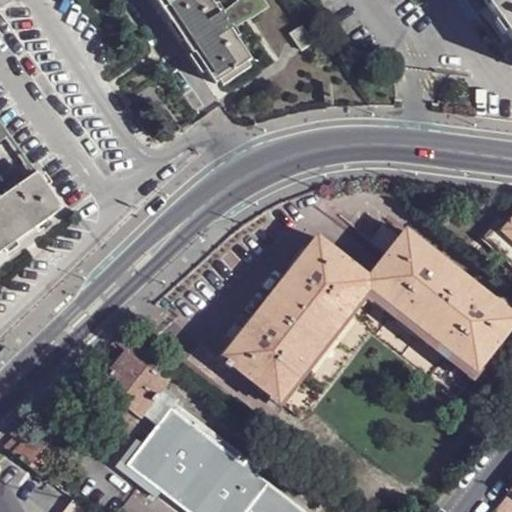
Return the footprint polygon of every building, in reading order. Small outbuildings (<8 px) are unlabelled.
[(155,0),(171,23),(172,22),(184,38),(182,39),(193,54),(194,53),(215,84),(219,81),(246,63),(251,59),(229,28),(226,23),(236,16),(230,7),(221,14),(210,0),(155,0)] [(238,0),(230,7),(236,16),(226,23),(229,28),(250,16),(239,0),(238,0)] [(267,5),(262,0),(239,0),(250,16),(267,5)] [(511,38),(511,0),(484,0),(502,25),(511,38)] [(301,50),(312,42),(301,26),(290,33),(301,50)] [(249,67),(246,63),(219,81),(222,85),(249,67)] [(0,139),(3,137),(8,133),(2,125),(0,122),(0,139)] [(31,176),(36,173),(8,133),(3,137),(31,176)] [(62,209),(36,173),(31,176),(6,195),(0,185),(0,252),(24,235),(62,209)] [(511,239),(511,219),(506,227),(503,231),(511,239)] [(511,239),(503,231),(506,227),(500,221),(486,239),(511,262),(511,239)] [(370,242),(387,256),(402,238),(384,225),(370,242)] [(511,327),(511,314),(507,310),(486,294),(439,258),(421,244),(406,233),(402,238),(387,256),(370,280),(317,238),(309,249),(293,270),(245,330),(236,342),(225,358),(229,361),(226,364),(231,368),(234,365),(272,395),(276,398),(297,372),(327,332),(357,293),(366,300),(371,304),(372,302),(379,293),(399,309),(425,329),(451,350),(478,372),(481,368),(511,327)] [(327,332),(336,340),(366,300),(357,293),(327,332)] [(392,317),(399,309),(379,293),(372,302),(392,317)] [(425,329),(399,309),(392,317),(418,338),(425,329)] [(451,350),(425,329),(418,338),(444,358),(451,350)] [(175,371),(125,331),(115,341),(128,352),(166,383),(175,371)] [(327,332),(297,372),(306,378),(336,340),(327,332)] [(478,372),(451,350),(444,358),(472,380),(478,372)] [(102,385),(140,415),(162,387),(166,383),(128,352),(102,385)] [(105,371),(93,361),(84,371),(97,381),(105,371)] [(478,372),(472,380),(476,382),(485,370),(481,368),(478,372)] [(306,378),(297,372),(276,398),(285,405),(306,378)] [(156,428),(175,403),(182,408),(185,405),(162,387),(140,415),(156,428)] [(282,409),(285,405),(276,398),(272,395),(269,398),(282,409)] [(185,511),(305,511),(257,475),(261,469),(182,408),(175,403),(156,428),(142,445),(126,466),(144,480),(185,511)] [(24,444),(17,435),(5,447),(13,454),(24,444)] [(44,478),(56,462),(58,461),(29,439),(24,444),(13,454),(44,478)] [(117,468),(126,466),(142,445),(137,441),(117,468)] [(78,479),(56,462),(44,478),(66,495),(78,479)] [(126,466),(117,468),(139,485),(144,480),(126,466)] [(511,511),(511,491),(495,511),(494,511),(511,511)]
